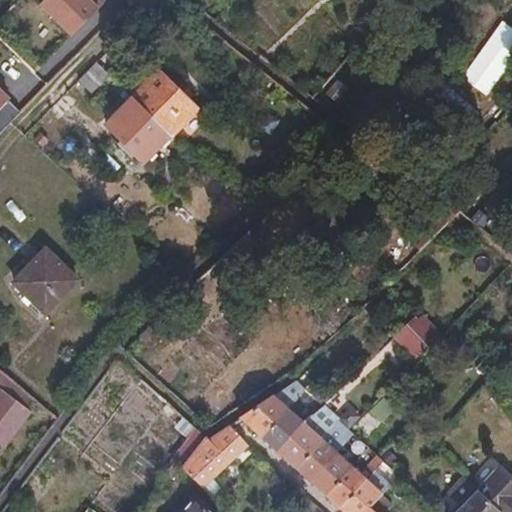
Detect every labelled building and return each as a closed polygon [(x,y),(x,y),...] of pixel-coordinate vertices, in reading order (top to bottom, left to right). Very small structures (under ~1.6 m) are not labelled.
[(100,8),(92,0),(43,0),(40,4),(72,35),(100,8)] [(108,76),(95,64),(77,81),(91,93),(108,76)] [(199,112),(157,71),(131,99),(173,139),(199,112)] [(404,88),(389,75),(342,124),(354,134),(358,138),(404,88)] [(0,108),(10,98),(0,87),(0,108)] [(173,139),(131,99),(104,126),(146,167),(173,139)] [(458,213),(450,206),(440,217),(448,224),(458,213)] [(406,239),(419,252),(448,224),(440,217),(434,211),(406,239)] [(13,284),(45,316),(77,282),(45,251),(13,284)] [(427,351),(434,344),(416,324),(409,331),(427,351)] [(398,336),(419,360),(427,351),(409,331),(407,328),(398,336)] [(37,403),(0,372),(0,394),(27,415),(37,403)] [(303,390),(294,382),(272,398),(304,427),(321,408),(322,407),(329,401),(310,383),(303,390)] [(372,436),(376,432),(387,421),(393,413),(396,416),(414,396),(399,382),(359,424),(372,436)] [(0,443),(4,446),(27,415),(0,394),(0,443)] [(304,427),(272,398),(240,420),(341,511),(373,511),(370,509),(381,497),(364,482),(321,443),(304,427)] [(321,408),(304,427),(321,443),(339,424),(323,409),(321,408)] [(387,421),(376,432),(382,437),(393,426),(387,421)] [(208,442),(204,439),(180,469),(202,490),(214,479),(248,449),(229,427),(208,442)] [(511,511),(511,484),(498,471),(479,491),(500,511),(511,511)] [(373,473),(364,482),(381,497),(390,488),(373,473)] [(500,511),(479,491),(459,511),(500,511)] [(183,511),(208,511),(194,500),(183,511)]
